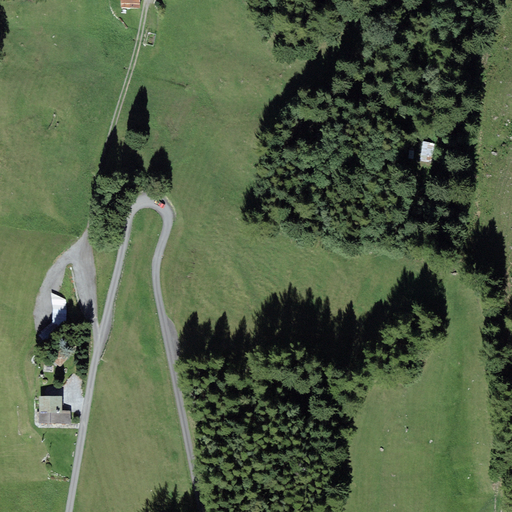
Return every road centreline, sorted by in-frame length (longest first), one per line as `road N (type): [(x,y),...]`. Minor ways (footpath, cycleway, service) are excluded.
road 1 (unclassified): [(69,511),(130,215),(143,201),(168,218),(157,292),(202,511)]
road 2 (track): [(146,0),(81,259)]
